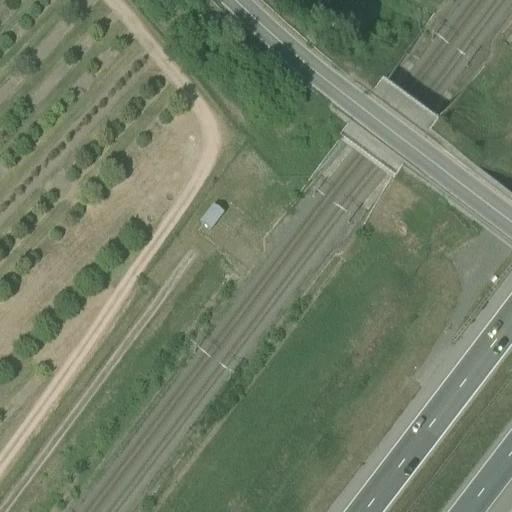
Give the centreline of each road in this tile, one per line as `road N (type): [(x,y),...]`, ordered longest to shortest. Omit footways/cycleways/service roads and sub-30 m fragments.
road 1 (unclassified): [(236,0),(511,225)]
road 2 (motorway): [(511,316),(363,511)]
